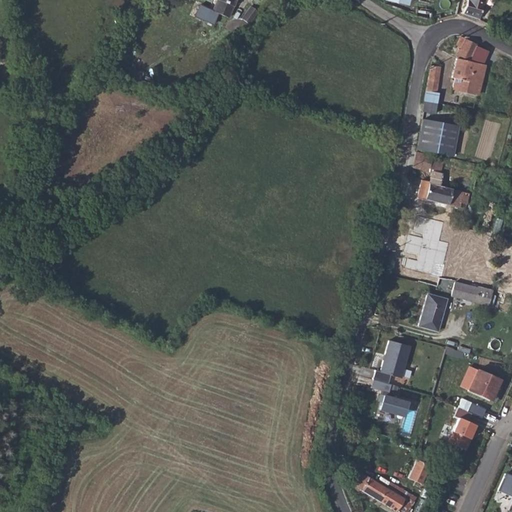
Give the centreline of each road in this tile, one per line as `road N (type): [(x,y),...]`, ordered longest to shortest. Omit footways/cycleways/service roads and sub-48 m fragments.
road 1 (residential): [(343,511),(330,447),(426,40)]
road 2 (track): [(293,0),(248,41),(225,85),(155,170),(22,237),(0,268)]
road 3 (track): [(22,237),(16,208),(43,137),(36,94)]
